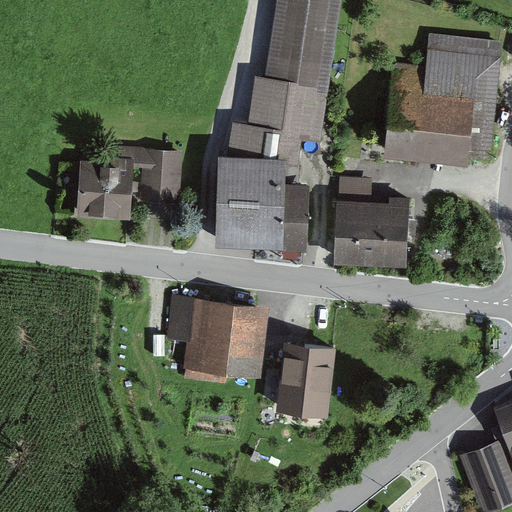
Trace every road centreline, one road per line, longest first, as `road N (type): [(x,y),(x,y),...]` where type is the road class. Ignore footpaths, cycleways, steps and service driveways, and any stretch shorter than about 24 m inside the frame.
road 1 (residential): [(0,241),(511,309)]
road 2 (track): [(197,265),(249,0)]
road 3 (tertiary): [(330,511),(511,367)]
